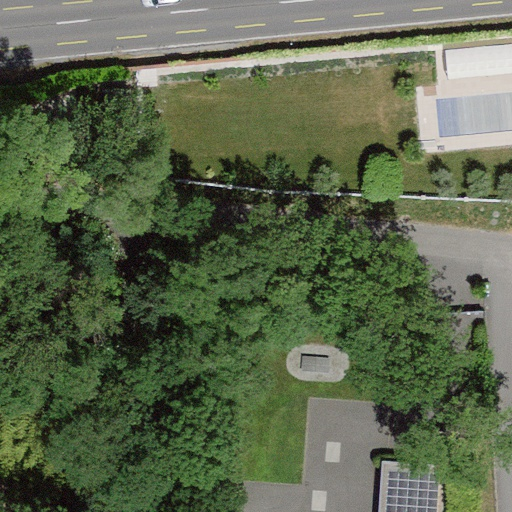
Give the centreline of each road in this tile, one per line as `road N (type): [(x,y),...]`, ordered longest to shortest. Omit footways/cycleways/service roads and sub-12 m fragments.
road 1 (residential): [(511,250),(0,198)]
road 2 (primary): [(0,29),(312,0)]
